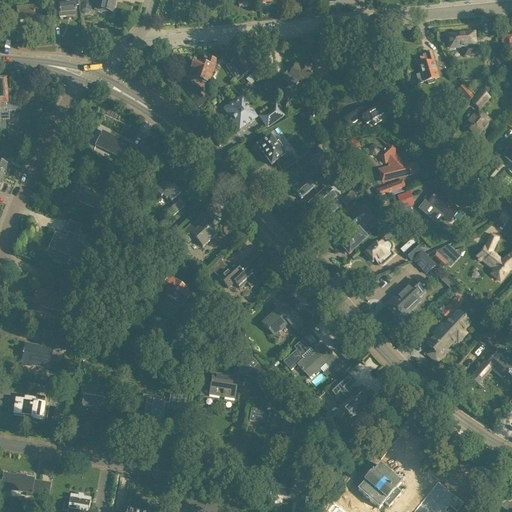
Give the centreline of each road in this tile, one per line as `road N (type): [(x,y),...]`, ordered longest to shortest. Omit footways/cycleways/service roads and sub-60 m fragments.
road 1 (secondary): [(511,455),(430,398),(163,118),(87,75)]
road 2 (residential): [(511,213),(422,131),(369,55),(361,21)]
road 3 (residential): [(140,36),(361,21)]
road 4 (residential): [(0,256),(71,94)]
road 5 (residential): [(160,470),(0,443)]
road 6 (residential): [(361,21),(511,6)]
road 7 (residential): [(229,449),(237,464),(223,507),(182,503),(160,470)]
